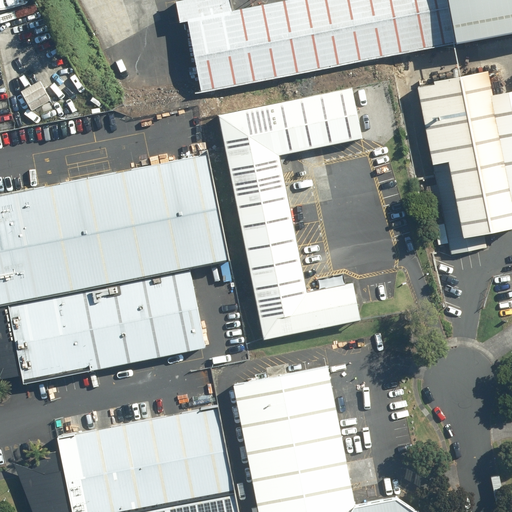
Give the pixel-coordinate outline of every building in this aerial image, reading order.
[(187,21),(201,92),(454,43),(445,0),(290,0),(232,11),(229,0),(177,0),(175,1),(179,23),(187,21)] [(511,0),(453,0),(461,42),(511,31),(511,0)] [(447,160),(461,235),(511,225),(511,200),(511,199),(511,87),(502,89),(498,73),(486,75),(486,73),(439,82),(440,84),(422,87),(437,162),(447,160)] [(40,80),(21,90),(33,111),(52,100),(40,80)] [(225,115),(268,337),(364,318),(357,282),(311,291),(284,153),(368,136),(358,89),(225,115)] [(26,373),(28,382),(209,345),(193,265),(235,256),(214,152),(0,194),(0,381),(2,377),(26,373)] [(395,496),(358,503),(332,366),(237,384),(262,511),(417,511),(417,510),(395,496)] [(243,511),(223,404),(62,435),(64,448),(47,452),(48,457),(43,458),(38,461),(35,466),(35,467),(18,462),(36,511),(243,511)]
